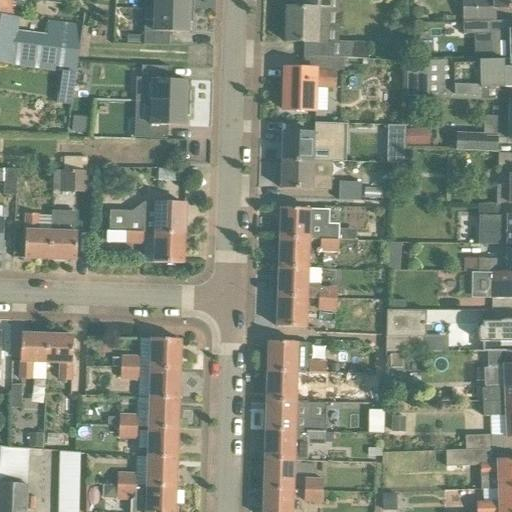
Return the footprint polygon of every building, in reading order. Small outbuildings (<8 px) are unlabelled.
[(0,0),(0,15),(20,18),(21,8),(13,7),(13,0),(0,0)] [(145,0),(145,10),(193,11),(193,0),(145,0)] [(286,43),(307,43),(307,56),(344,57),(369,57),(370,42),(337,41),(337,29),(341,29),(341,0),(300,0),(300,8),(287,8),(286,43)] [(511,0),(491,0),(492,2),(460,3),(461,23),(490,23),(495,23),(494,11),(511,10),(511,0)] [(145,10),(144,46),(169,46),(169,33),(175,34),(189,34),(189,32),(188,32),(189,24),(193,24),(193,11),(145,10)] [(17,32),(20,18),(0,15),(0,63),(77,74),(83,27),(49,22),(47,36),(17,32)] [(490,23),(461,23),(461,34),(474,34),(474,61),(511,59),(511,31),(509,32),(509,23),(495,23),(490,23)] [(344,57),(307,56),(307,70),(285,69),(284,111),(315,112),(316,88),(329,88),(329,71),(344,72),(344,57)] [(407,102),(510,103),(511,103),(511,59),(474,61),(408,62),(407,102)] [(170,68),(142,67),(141,81),(152,81),(152,103),(190,105),(190,92),(186,92),(187,83),(188,83),(188,81),(174,81),(169,81),(170,68)] [(77,76),(62,73),(57,104),(72,106),(77,76)] [(166,140),(166,127),(172,127),(186,128),(186,126),(185,126),(186,117),(190,117),(190,105),(152,103),(151,126),(133,125),(133,139),(166,140)] [(511,103),(510,103),(510,119),(485,119),(485,138),(457,137),(457,152),(496,154),(497,142),(510,142),(511,142),(511,103)] [(89,119),(74,118),(73,133),(88,134),(89,119)] [(283,161),(332,163),(332,148),(339,148),(340,125),(316,125),(315,134),(283,133),(283,161)] [(388,127),(388,139),(404,140),(404,127),(388,127)] [(406,130),(406,146),(430,146),(430,130),(406,130)] [(511,171),(511,175),(511,187),(498,186),(497,205),(500,205),(511,205),(511,154),(499,154),(499,171),(511,171)] [(64,172),(88,172),(88,159),(64,158),(64,172)] [(331,190),(332,163),(283,161),(282,190),(312,190),(331,190)] [(4,196),(16,196),(17,170),(4,170),(4,196)] [(64,172),(61,172),(61,193),(88,193),(88,172),(64,172)] [(419,197),(419,182),(406,182),(406,197),(419,197)] [(361,184),(338,183),(338,201),(360,202),(361,184)] [(364,189),(364,199),(380,199),(380,190),(364,189)] [(145,233),(156,234),(184,235),(185,205),(145,203),(145,206),(137,212),(110,211),(109,232),(145,233)] [(500,205),(497,205),(479,205),(479,218),(500,218),(500,205)] [(281,209),(280,239),(309,240),(322,240),(339,240),(340,229),(325,229),(326,210),(281,209)] [(37,215),(26,215),(25,259),(51,260),(52,232),(37,231),(37,215)] [(52,216),(52,232),(51,260),(77,261),(78,216),(52,216)] [(145,233),(109,232),(107,232),(107,241),(145,243),(145,233)] [(184,235),(156,234),(155,264),(183,265),(184,235)] [(308,269),(309,240),(280,239),(279,268),(308,269)] [(339,240),(322,240),(322,251),(339,251),(339,240)] [(390,270),(402,270),(403,243),(391,242),(390,270)] [(470,274),(478,274),(511,274),(511,250),(507,250),(507,260),(471,259),(470,274)] [(308,285),(308,269),(279,268),(278,298),(307,299),(319,299),(337,300),(337,289),(329,289),(329,288),(321,288),(321,285),(308,285)] [(511,274),(478,274),(478,299),(478,311),(494,311),(494,299),(511,299),(511,274)] [(306,329),(307,299),(278,298),(277,328),(306,329)] [(337,300),(319,299),(319,310),(337,311),(337,300)] [(387,311),(386,353),(410,353),(411,338),(425,338),(426,312),(387,311)] [(511,320),(510,320),(509,320),(506,320),(505,320),(502,321),(500,322),(483,322),(483,327),(483,343),(483,352),(487,352),(511,352),(511,320)] [(47,363),(47,336),(22,335),(20,380),(32,380),(33,363),(47,363)] [(47,336),(47,363),(61,364),(60,381),(72,381),(74,337),(47,336)] [(152,339),(151,369),(180,369),(181,340),(152,339)] [(310,343),(269,341),(268,371),(326,373),(326,360),(309,360),(310,343)] [(488,366),(504,366),(511,365),(511,352),(487,352),(488,366)] [(121,368),(141,368),(142,355),(122,354),(121,368)] [(402,369),(402,355),(392,355),(392,369),(402,369)] [(112,367),(117,368),(121,368),(122,359),(112,359),(112,367)] [(482,389),(483,402),(511,401),(511,365),(504,366),(505,388),(482,389)] [(141,379),(141,368),(121,368),(121,379),(141,379)] [(180,369),(151,369),(150,398),(179,399),(180,369)] [(326,373),(268,371),(267,401),(308,402),(308,386),(325,387),(326,373)] [(178,429),(179,399),(150,398),(149,428),(178,429)] [(308,402),(267,401),(266,431),(324,432),(324,420),(307,419),(308,402)] [(506,438),(511,437),(511,401),(483,402),(484,417),(505,416),(506,438)] [(120,413),(119,427),(137,428),(138,414),(120,413)] [(393,432),(406,433),(407,416),(393,416),(393,432)] [(119,426),(119,418),(108,418),(108,426),(119,426)] [(137,439),(137,428),(119,427),(119,439),(137,439)] [(178,429),(149,428),(148,458),(177,459),(178,429)] [(324,432),(266,431),(265,460),(294,461),(306,462),(306,445),(324,445),(324,432)] [(29,434),(29,448),(42,449),(43,435),(29,434)] [(490,447),(490,434),(465,435),(465,448),(480,448),(490,447)] [(0,460),(28,461),(29,449),(1,448),(0,460)] [(481,464),(481,463),(480,448),(465,448),(447,449),(447,465),(481,464)] [(61,452),(60,464),(80,465),(80,453),(61,452)] [(177,459),(148,458),(147,487),(176,488),(177,459)] [(0,467),(0,471),(28,473),(28,461),(0,460),(0,467)] [(294,461),(265,460),(264,490),(293,491),(294,461)] [(511,489),(511,461),(481,463),(481,464),(482,491),(500,490),(511,489)] [(79,477),(80,465),(60,464),(60,476),(79,477)] [(0,483),(27,485),(28,473),(0,471),(0,483)] [(79,489),(79,477),(60,476),(60,489),(79,489)] [(118,476),(118,486),(135,487),(136,476),(118,476)] [(306,477),(306,491),(324,492),(325,477),(306,477)] [(0,511),(25,511),(27,485),(0,483),(0,511)] [(132,497),(131,511),(175,511),(176,488),(147,487),(135,487),(118,486),(117,497),(132,497)] [(79,501),(79,489),(60,489),(59,501),(79,501)] [(477,511),(511,511),(511,489),(500,490),(500,503),(478,504),(477,511)] [(292,511),(293,491),(264,490),(263,511),(292,511)] [(324,492),(306,491),(305,504),(324,504),(324,492)] [(384,493),(383,511),(398,511),(398,494),(384,493)] [(78,511),(79,501),(59,501),(59,511),(78,511)]
